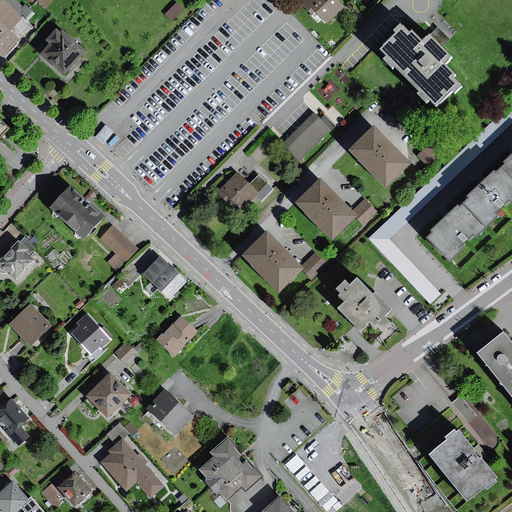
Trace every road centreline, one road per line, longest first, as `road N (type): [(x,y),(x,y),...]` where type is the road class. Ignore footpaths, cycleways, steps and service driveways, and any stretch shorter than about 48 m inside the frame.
road 1 (primary): [(345,400),(68,142)]
road 2 (residential): [(511,280),(345,400)]
road 3 (residential): [(0,368),(126,511)]
road 4 (residential): [(395,0),(269,125)]
road 5 (primary): [(418,511),(345,400)]
